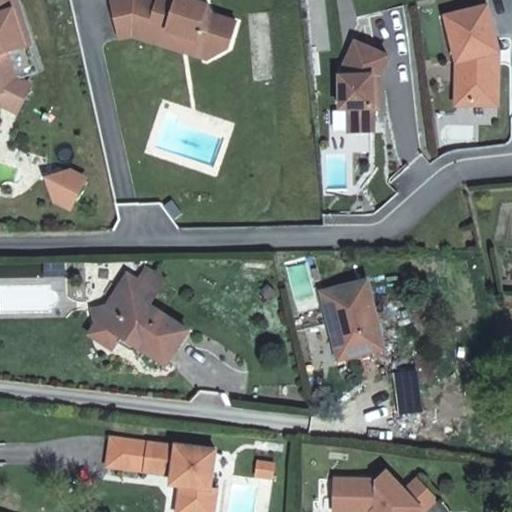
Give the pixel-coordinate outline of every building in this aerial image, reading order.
[(17,0),(0,0),(0,92),(13,89),(18,79),(9,51),(31,44),(17,0)] [(111,0),(119,32),(134,29),(166,39),(169,30),(199,40),(209,59),(230,48),(238,23),(214,15),(208,7),(177,0),(111,0)] [(468,105),(498,106),(500,64),(494,63),(494,53),(500,52),(489,7),(447,17),(458,62),(458,83),(468,83),(468,105)] [(134,29),(119,32),(120,38),(134,36),(209,59),(199,40),(169,30),(166,39),(134,29)] [(350,133),(375,133),(375,109),(381,109),(381,87),(374,88),(374,77),(381,77),(390,57),(356,42),(341,76),(342,110),(349,110),(350,133)] [(500,64),(504,64),(505,52),(500,52),(494,53),(494,63),(500,64)] [(0,92),(0,100),(20,111),(32,87),(18,79),(13,89),(0,92)] [(457,105),(468,105),(468,83),(458,83),(457,105)] [(75,172),(51,179),(60,208),(84,201),(75,172)] [(122,285),(132,292),(139,281),(129,275),(122,285)] [(135,338),(132,342),(165,363),(187,331),(149,306),(157,293),(139,281),(132,292),(122,285),(108,305),(94,307),(99,339),(122,335),(125,331),(135,338)] [(339,324),(347,358),(385,349),(368,282),(322,293),(331,326),(339,324)] [(339,359),(347,358),(339,324),(331,326),(339,359)] [(122,335),(132,342),(135,338),(125,331),(122,335)] [(174,472),(180,473),(183,479),(183,483),(189,484),(186,511),(185,511),(217,511),(221,485),(213,484),(217,446),(178,441),(177,445),(110,437),(106,465),(145,469),(146,463),(174,466),(174,472)] [(145,469),(174,472),(174,466),(146,463),(145,469)] [(174,472),(173,482),(183,483),(183,479),(180,473),(174,472)] [(377,486),(334,481),(331,505),(336,505),(335,511),(412,511),(385,480),(377,486)] [(186,511),(189,484),(183,483),(179,511),(186,511)]
